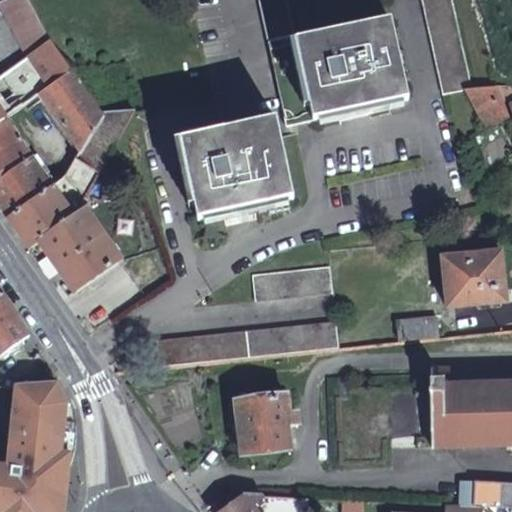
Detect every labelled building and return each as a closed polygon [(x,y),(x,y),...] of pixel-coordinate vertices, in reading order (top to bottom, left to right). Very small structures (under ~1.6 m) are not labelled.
[(25,0),(0,0),(0,5),(31,55),(51,41),(25,0)] [(258,0),(286,126),(408,100),(389,20),(297,39),(287,0),(258,0)] [(469,91),(474,91),(452,0),(422,0),(444,94),(469,91)] [(51,41),(31,55),(52,87),(73,72),(51,41)] [(103,116),(73,72),(52,87),(42,94),(83,152),(108,116),(103,116)] [(511,87),(474,91),(469,91),(487,129),(498,124),(509,117),(501,101),(511,97),(511,87)] [(196,219),(294,199),(276,119),(179,140),(196,219)] [(0,182),(33,159),(5,120),(0,123),(0,182)] [(40,171),(33,159),(0,182),(0,210),(7,221),(52,188),(45,178),(52,174),(46,167),(40,171)] [(99,175),(78,160),(65,179),(81,202),(99,175)] [(119,200),(124,173),(110,170),(104,197),(119,200)] [(81,202),(65,179),(52,188),(7,221),(29,251),(39,243),(84,212),(86,211),(81,202)] [(84,212),(39,243),(76,295),(119,263),(84,212)] [(504,290),(500,254),(449,260),(451,281),(444,281),(448,310),(498,305),(497,291),(504,290)] [(255,302),(332,294),(330,267),(252,276),(255,302)] [(0,301),(0,354),(26,338),(0,301)] [(399,344),(438,340),(436,321),(398,323),(399,344)] [(158,369),(338,350),(336,323),(156,340),(158,369)] [(432,450),(511,447),(511,385),(445,388),(445,381),(429,381),(432,450)] [(55,384),(16,387),(8,468),(0,467),(0,511),(36,511),(39,481),(62,484),(65,455),(60,454),(65,405),(55,384)] [(240,457),(290,454),(289,436),(297,435),(296,418),(288,418),(286,399),(267,400),(267,392),(249,393),(249,402),(236,404),(240,457)] [(463,481),(463,490),(475,491),(476,482),(463,481)] [(510,507),(511,507),(511,484),(476,482),(475,491),(463,490),(462,503),(475,504),(475,505),(483,506),(510,507)] [(301,511),(308,507),(308,497),(243,493),(244,497),(222,511),(301,511)] [(339,510),(339,499),(322,498),(323,509),(339,510)]
